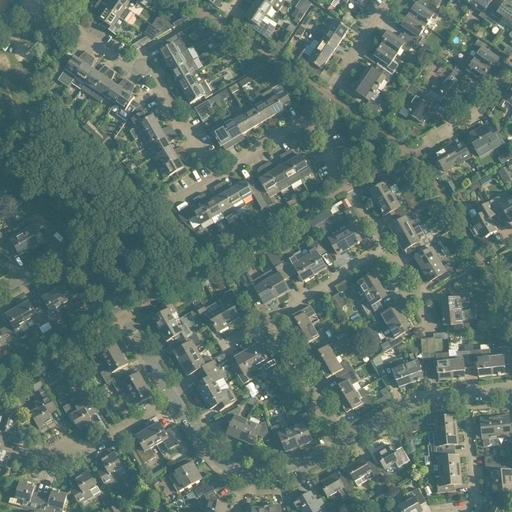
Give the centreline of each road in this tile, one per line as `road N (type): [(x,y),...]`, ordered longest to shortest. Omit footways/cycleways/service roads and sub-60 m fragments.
road 1 (residential): [(172,396),(80,263),(56,256),(0,289)]
road 2 (residential): [(214,177),(146,64),(129,69),(72,26),(78,0)]
road 3 (residential): [(306,118),(386,251)]
road 4 (residential): [(306,118),(394,0)]
road 5 (residential): [(45,456),(72,441),(92,447),(172,396)]
road 6 (residential): [(337,447),(266,322)]
road 7 (residential): [(465,395),(410,405),(337,447)]
road 8 (residential): [(266,322),(386,251)]
road 9 (residential): [(412,154),(472,120),(511,71)]
road 10 (residential): [(453,511),(475,500),(465,395)]
